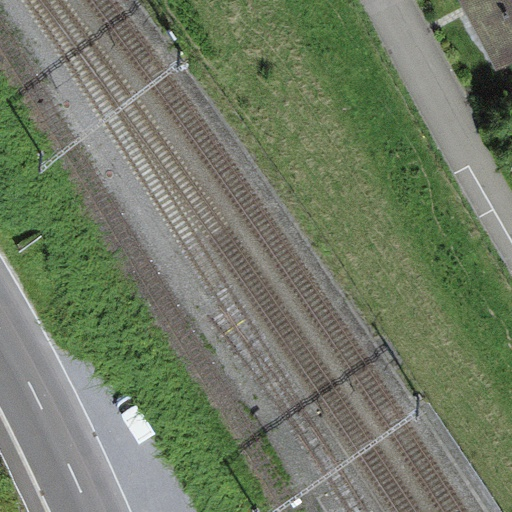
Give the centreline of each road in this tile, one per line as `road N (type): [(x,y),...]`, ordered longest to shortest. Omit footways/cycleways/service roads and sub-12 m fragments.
road 1 (residential): [(385,0),(511,229)]
road 2 (tertiary): [(0,329),(91,511)]
